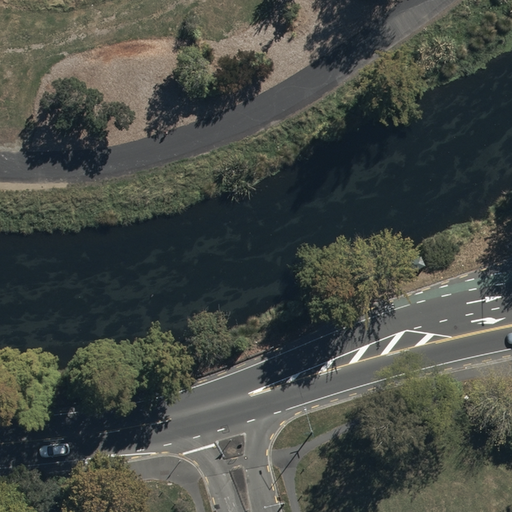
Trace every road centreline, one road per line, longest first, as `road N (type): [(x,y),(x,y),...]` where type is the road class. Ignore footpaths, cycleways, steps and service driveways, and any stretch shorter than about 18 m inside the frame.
road 1 (secondary): [(511,298),(432,320),(218,405)]
road 2 (secondary): [(218,405),(110,431),(0,444)]
